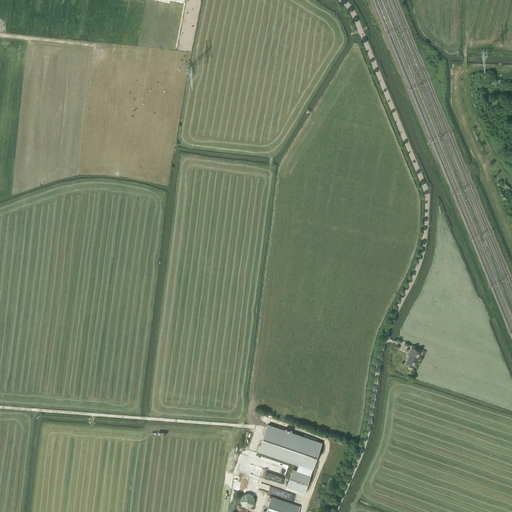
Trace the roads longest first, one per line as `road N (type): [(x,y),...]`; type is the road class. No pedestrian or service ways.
road 1 (track): [(303,511),(327,445),(273,420),(251,427),(0,407)]
road 2 (track): [(511,237),(458,97),(459,67),(511,67)]
road 3 (unclassified): [(334,511),(363,446),(389,327)]
road 4 (track): [(511,179),(491,157),(470,107),(465,53)]
